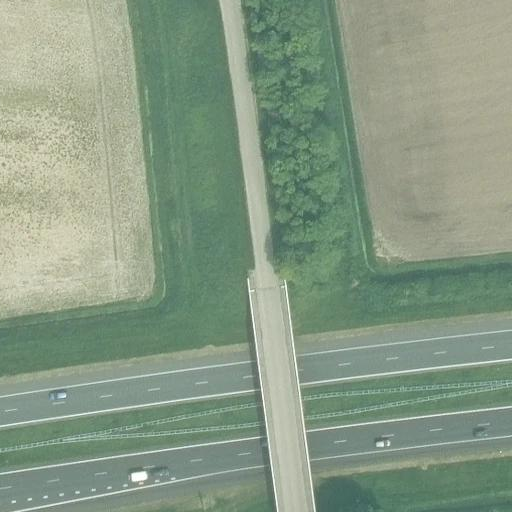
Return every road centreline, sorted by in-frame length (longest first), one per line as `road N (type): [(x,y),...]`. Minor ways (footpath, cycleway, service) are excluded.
road 1 (motorway): [(0,492),(511,423)]
road 2 (motorway): [(511,345),(0,413)]
road 3 (unclassified): [(296,511),(249,94),(231,0)]
